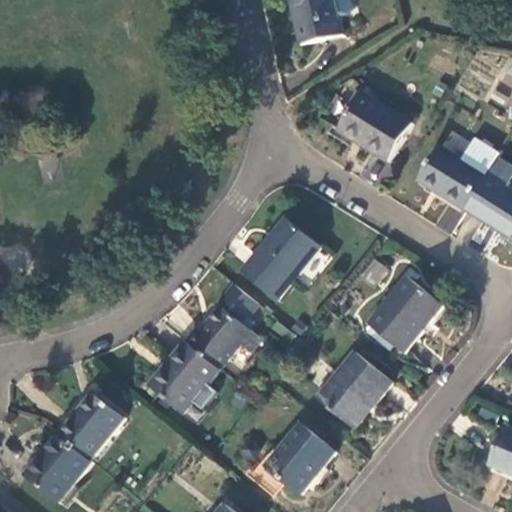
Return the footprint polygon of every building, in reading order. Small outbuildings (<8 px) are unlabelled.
[(335,0),(290,0),(302,45),(343,35),(335,0)] [(410,128),(360,97),(338,133),(365,150),(388,164),(410,128)] [(443,201),(464,214),(486,180),(439,151),(417,185),(443,201)] [(511,196),(486,180),(464,214),(490,231),(511,244),(511,196)] [(319,249),(285,222),(264,249),(243,276),(276,303),(319,249)] [(378,285),(388,267),(374,259),(364,277),(378,285)] [(442,309),(409,281),(371,328),(404,355),(423,332),(442,309)] [(196,331),(184,345),(219,373),(239,348),(249,356),(260,342),(250,333),(221,311),(208,327),(201,335),(196,331)] [(204,391),(219,373),(184,345),(167,367),(150,389),(184,417),(204,391)] [(394,387),(356,356),(318,403),(356,433),(376,409),(394,387)] [(214,399),(204,391),(184,417),(194,424),(214,399)] [(78,414),(58,439),(89,464),(123,420),(93,395),(78,414)] [(336,455),(302,427),(268,469),(302,497),(319,476),(336,455)] [(511,433),(504,431),(489,469),(511,478),(511,433)] [(59,505),(91,465),(89,464),(58,439),(44,457),(26,479),(59,505)]
